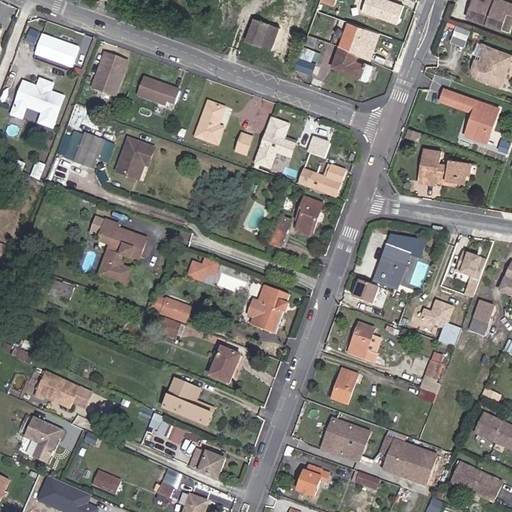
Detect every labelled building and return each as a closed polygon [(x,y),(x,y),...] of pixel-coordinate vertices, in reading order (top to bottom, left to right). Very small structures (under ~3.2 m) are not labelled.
[(286,53),(303,3),(295,0),(277,0),(268,24),(252,18),(245,41),(261,46),(261,45),(273,50),(271,56),(282,60),(285,53),(286,53)] [(364,0),(361,10),(398,23),(405,4),(394,0),(364,0)] [(495,0),(492,8),(482,4),(476,21),(502,31),(508,13),(511,14),(511,5),(497,0),(495,0)] [(476,21),(482,4),(475,2),(469,19),(476,21)] [(511,25),(511,14),(508,13),(502,31),(509,33),(511,25)] [(354,63),(366,30),(347,23),(332,66),(350,72),(349,75),(361,78),(365,66),(354,63)] [(457,24),(451,41),(465,46),(471,29),(457,24)] [(26,39),(36,43),(41,31),(31,27),(26,39)] [(74,66),(80,44),(41,33),(35,55),(74,66)] [(510,53),(487,45),(483,57),(486,58),(485,62),(477,59),(475,65),(477,79),(499,86),(506,64),(511,66),(511,61),(508,60),(510,53)] [(113,58),(105,55),(94,85),(97,92),(115,99),(128,64),(120,61),(120,63),(112,60),(113,58)] [(251,56),(249,62),(264,68),(267,61),(251,56)] [(298,57),(294,67),(313,74),(318,64),(298,57)] [(147,78),(141,95),(165,105),(167,101),(175,104),(180,91),(147,78)] [(52,84),(40,80),(37,88),(50,92),(52,84)] [(23,82),(15,105),(25,109),(42,115),(38,125),(51,130),(63,97),(50,92),(37,88),(23,82)] [(474,112),(471,122),(473,123),(468,136),(487,142),(499,109),(446,90),(442,101),(474,112)] [(210,102),(207,108),(224,114),(226,108),(210,102)] [(25,109),(15,105),(11,117),(21,120),(25,109)] [(224,114),(207,108),(197,135),(219,143),(225,126),(220,124),(224,114)] [(417,141),(420,134),(410,130),(407,138),(417,141)] [(105,140),(86,133),(84,137),(76,158),(75,161),(94,168),(98,159),(106,161),(111,146),(104,143),(105,140)] [(247,154),(253,138),(243,134),(237,151),(247,154)] [(76,158),(84,137),(77,135),(69,156),(76,158)] [(266,135),(257,160),(273,166),(279,153),(292,157),(296,145),(266,135)] [(327,158),(333,142),(313,135),(307,151),(327,158)] [(143,159),(150,161),(156,148),(129,139),(118,171),(136,178),(143,159)] [(508,153),(511,144),(502,141),(499,150),(508,153)] [(439,181),(457,184),(458,181),(468,182),(469,177),(470,164),(450,161),(449,166),(441,165),(443,154),(425,151),(422,175),(429,176),(427,185),(438,187),(439,181)] [(149,165),(150,161),(143,159),(136,178),(139,179),(145,165),(149,165)] [(327,164),(323,175),(327,176),(331,165),(327,164)] [(327,176),(323,175),(313,172),(307,187),(334,197),(344,170),(331,165),(327,176)] [(25,178),(29,169),(20,166),(16,174),(25,178)] [(39,183),(44,170),(37,167),(32,181),(39,183)] [(420,184),(427,185),(429,176),(422,175),(420,184)] [(456,190),(457,184),(439,181),(438,187),(456,190)] [(310,235),(322,203),(304,196),(295,219),(298,220),(295,229),(310,235)] [(280,246),(290,220),(281,217),(274,236),(269,234),(266,241),(280,246)] [(116,227),(103,222),(92,218),(88,229),(98,233),(96,240),(110,245),(99,275),(121,283),(127,267),(120,265),(124,256),(130,258),(131,254),(139,257),(146,238),(116,227)] [(104,220),(103,222),(116,227),(117,223),(104,219),(104,220)] [(397,288),(409,254),(388,247),(376,281),(397,288)] [(480,280),(487,262),(464,253),(457,271),(480,280)] [(188,276),(204,281),(207,273),(217,276),(222,262),(205,257),(203,263),(193,260),(188,276)] [(127,267),(121,283),(126,284),(132,269),(127,267)] [(511,267),(501,291),(511,296),(511,267)] [(380,287),(361,280),(354,298),(374,305),(380,287)] [(68,300),(73,288),(56,281),(51,293),(68,300)] [(254,300),(248,315),(253,317),(250,324),(274,333),(283,312),(286,313),(289,304),(286,302),(288,295),(265,286),(262,295),(259,294),(256,301),(254,300)] [(476,290),(469,287),(465,296),(473,298),(476,290)] [(192,308),(171,301),(166,315),(187,323),(192,308)] [(439,341),(455,348),(462,329),(448,324),(454,307),(437,301),(432,312),(425,310),(421,319),(444,327),(439,341)] [(484,335),(494,307),(480,302),(470,330),(484,335)] [(177,329),(179,323),(169,319),(167,325),(177,329)] [(363,358),(375,329),(360,324),(349,353),(363,358)] [(384,336),(374,333),(369,349),(378,352),(384,336)] [(503,350),(505,345),(495,340),(492,345),(503,350)] [(18,357),(21,350),(14,347),(10,354),(18,357)] [(229,383),(239,355),(220,347),(210,376),(229,383)] [(30,363),(33,356),(21,350),(18,357),(30,363)] [(422,389),(437,395),(451,359),(437,354),(434,362),(433,361),(422,389)] [(347,404),(358,375),(343,369),(333,399),(347,404)] [(29,383),(37,387),(42,378),(43,375),(35,371),(29,383)] [(37,387),(34,395),(44,400),(45,398),(50,400),(53,399),(57,401),(59,404),(69,409),(74,399),(89,406),(95,394),(45,371),(43,375),(37,387)] [(484,390),(491,375),(483,372),(479,381),(481,382),(477,390),(482,393),(483,391),(484,390)] [(188,402),(195,388),(175,379),(163,407),(206,426),(212,413),(188,402)] [(200,390),(195,388),(188,402),(212,413),(214,408),(196,400),(200,390)] [(419,398),(433,404),(437,395),(422,389),(419,398)] [(485,400),(489,392),(484,390),(483,391),(482,393),(480,398),(485,400)] [(495,405),(498,397),(489,392),(485,400),(495,405)] [(156,431),(163,415),(154,411),(147,426),(152,429),(156,431)] [(500,424),(502,422),(483,413),(474,433),(511,450),(511,426),(510,425),(508,428),(500,424)] [(61,432),(32,418),(23,438),(38,445),(32,458),(45,464),(48,457),(47,455),(48,452),(50,452),(56,440),(57,441),(61,432)] [(369,433),(333,419),(322,448),(354,460),(359,457),(369,433)] [(409,436),(390,429),(382,451),(389,454),(394,440),(406,444),(409,436)] [(406,444),(394,440),(389,454),(388,456),(406,463),(401,477),(427,486),(437,458),(405,447),(406,444)] [(217,479),(225,459),(200,449),(193,469),(200,471),(199,472),(217,479)] [(406,463),(388,456),(383,470),(401,477),(406,463)] [(477,470),(460,462),(451,481),(494,502),(503,483),(485,474),(484,476),(476,473),(477,470)] [(319,483),(324,485),(329,473),(310,466),(308,472),(305,471),(298,490),(314,496),(319,483)] [(376,490),(380,480),(359,472),(356,482),(376,490)] [(121,482),(99,473),(93,486),(115,495),(121,482)] [(89,502),(93,494),(48,475),(37,501),(64,511),(98,511),(100,507),(89,502)] [(4,494),(9,483),(0,478),(0,501),(1,499),(3,495),(4,494)] [(173,488),(164,484),(159,493),(169,497),(173,488)] [(203,511),(208,501),(190,494),(183,511),(203,511)] [(441,511),(446,502),(434,497),(426,511),(441,511)]
